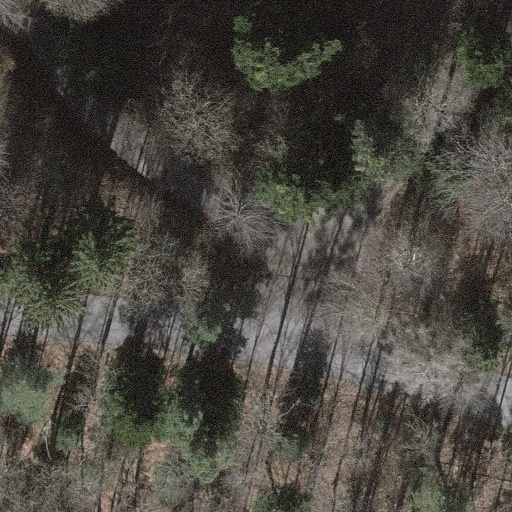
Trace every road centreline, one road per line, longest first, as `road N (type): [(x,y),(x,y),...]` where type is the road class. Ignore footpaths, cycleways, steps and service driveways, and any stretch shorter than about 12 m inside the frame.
road 1 (tertiary): [(511,391),(310,320),(0,306)]
road 2 (track): [(31,0),(52,56),(188,191),(303,235),(310,320)]
road 3 (track): [(303,235),(396,174),(511,41)]
